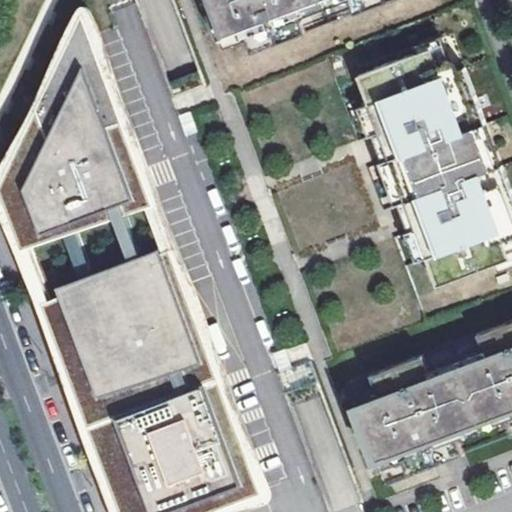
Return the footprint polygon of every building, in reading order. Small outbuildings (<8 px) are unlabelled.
[(200,0),(214,35),(240,25),(245,39),(249,48),(302,28),(297,14),(293,4),(302,0),(347,0),(351,10),(377,0),(200,0)] [(302,0),(293,4),(297,14),(333,0),(302,0)] [(91,34),(84,14),(0,187),(25,254),(122,511),(199,511),(262,488),(91,34)] [(240,25),(214,35),(219,48),(245,39),(240,25)] [(451,63),(441,36),(415,46),(418,55),(359,77),(368,103),(358,109),(368,137),(372,135),(382,163),(379,164),(394,207),(400,205),(409,232),(405,234),(416,264),(426,260),(437,289),(497,265),(499,272),(511,267),(511,194),(486,125),(466,131),(462,119),(474,113),(454,62),(451,63)] [(375,386),(379,396),(359,403),(354,405),(374,459),(379,458),(399,450),(403,461),(407,473),(435,463),(457,456),(464,453),(459,440),(455,430),(505,412),(508,422),(511,432),(511,321),(476,334),(481,347),(485,358),(436,375),(432,365),(427,352),(370,373),(375,386)] [(481,347),(432,365),(436,375),(485,358),(481,347)] [(375,386),(355,393),(359,403),(379,396),(375,386)] [(505,412),(455,430),(459,440),(508,422),(505,412)] [(399,450),(379,458),(383,468),(403,461),(399,450)]
